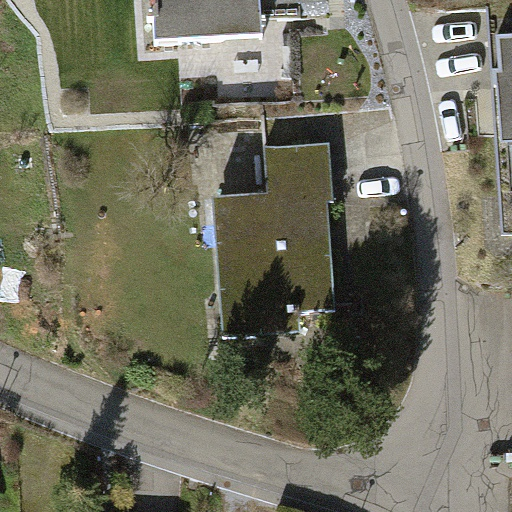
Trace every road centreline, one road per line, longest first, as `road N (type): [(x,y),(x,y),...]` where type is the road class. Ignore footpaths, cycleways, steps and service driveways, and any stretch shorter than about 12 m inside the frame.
road 1 (residential): [(334,484),(389,481),(420,468),(438,444),(442,406),(429,204),(382,0)]
road 2 (residential): [(334,484),(0,370)]
